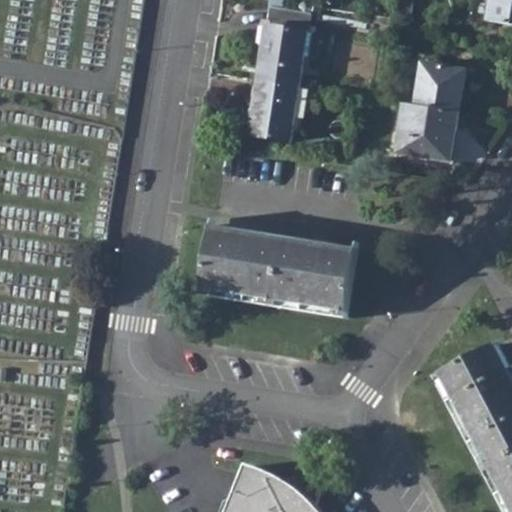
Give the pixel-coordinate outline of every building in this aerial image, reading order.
[(511,0),(491,0),(488,22),(511,25),(511,0)] [(255,80),(299,87),(307,34),(304,33),(307,13),(266,7),(255,80)] [(416,106),(460,114),(467,70),(423,63),(416,106)] [(255,80),(247,134),(290,141),(299,87),(255,80)] [(404,105),(396,154),(451,162),(460,114),(416,106),(404,105)] [(202,297),(345,320),(346,314),(357,251),(214,227),(202,297)] [(435,376),(505,511),(511,511),(511,369),(497,342),(440,373),(435,376)] [(311,511),(309,509),(306,511),(299,499),(273,479),(247,468),(229,511),(311,511)]
